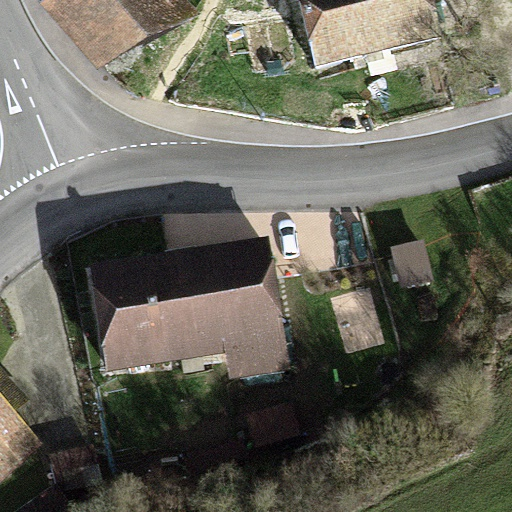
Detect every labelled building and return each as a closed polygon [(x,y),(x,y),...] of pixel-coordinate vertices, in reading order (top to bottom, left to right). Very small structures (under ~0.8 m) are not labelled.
[(31,0),(45,22),(81,0),(31,0)] [(285,0),(305,89),(435,60),(421,0),(285,0)] [(398,260),(411,296),(444,284),(432,248),(398,260)] [(82,288),(101,386),(227,361),(233,388),(288,377),(263,252),(82,288)] [(350,331),(361,354),(389,342),(379,318),(350,331)] [(0,491),(36,459),(0,418),(0,491)] [(58,467),(66,491),(109,478),(102,454),(58,467)] [(80,511),(66,491),(35,511),(80,511)]
